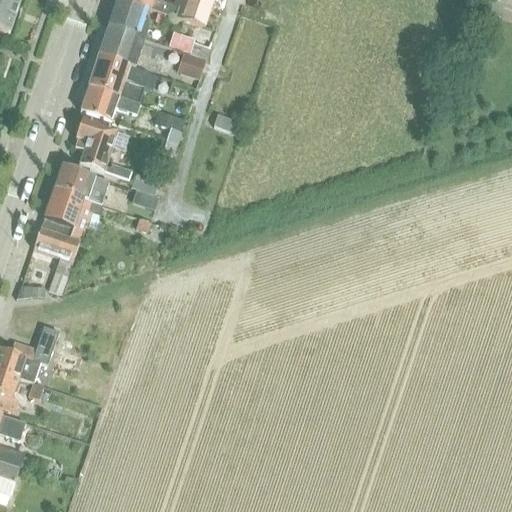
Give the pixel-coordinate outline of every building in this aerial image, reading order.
[(0,0),(0,35),(8,38),(20,0),(0,0)] [(204,32),(211,13),(214,0),(176,0),(173,9),(153,3),(153,0),(117,0),(117,2),(147,12),(204,32)] [(117,2),(108,31),(144,44),(149,27),(143,24),(147,12),(117,2)] [(144,44),(108,31),(98,60),(134,73),(144,44)] [(193,46),(172,39),(168,50),(190,57),(193,48),(193,46)] [(208,53),(193,48),(190,57),(205,62),(208,53)] [(185,58),(179,77),(197,84),(204,64),(185,58)] [(92,78),(87,92),(138,109),(143,94),(150,97),(152,91),(156,81),(148,78),(134,73),(98,60),(92,78)] [(138,109),(87,92),(79,116),(110,126),(115,112),(136,119),(139,110),(138,109)] [(236,115),(234,114),(231,123),(239,126),(243,117),(246,108),(239,106),(236,115)] [(165,145),(175,148),(182,126),(156,118),(153,129),(169,134),(165,145)] [(239,127),(217,120),(213,130),(236,137),(239,127)] [(127,186),(130,176),(109,169),(108,173),(104,172),(117,136),(81,124),(75,143),(77,144),(74,153),(83,156),(78,170),(127,186)] [(171,160),(175,148),(165,145),(162,157),(171,160)] [(61,170),(53,193),(87,205),(100,209),(106,192),(108,186),(61,170)] [(136,179),(131,194),(153,201),(158,186),(136,179)] [(53,193),(40,233),(64,241),(79,246),(80,247),(91,216),(99,219),(102,210),(100,209),(87,205),(53,193)] [(149,200),(145,212),(153,215),(157,203),(149,200)] [(146,236),(150,227),(138,223),(135,232),(146,236)] [(61,297),(79,246),(64,241),(40,233),(33,253),(60,263),(55,277),(47,299),(56,302),(58,297),(61,297)] [(29,292),(29,301),(41,302),(42,292),(29,292)] [(0,376),(17,382),(31,387),(38,367),(46,369),(57,336),(42,331),(34,354),(12,347),(9,356),(0,353),(0,376)] [(67,355),(70,349),(61,346),(59,352),(67,355)] [(42,391),(47,377),(36,374),(32,387),(42,391)] [(17,382),(0,376),(0,410),(14,415),(17,405),(10,403),(17,382)] [(32,387),(27,400),(38,404),(41,394),(42,391),(32,387)] [(0,438),(19,445),(24,428),(0,420),(0,438)] [(0,464),(18,471),(23,457),(0,450),(0,464)] [(0,497),(8,500),(18,471),(0,464),(0,497)]
